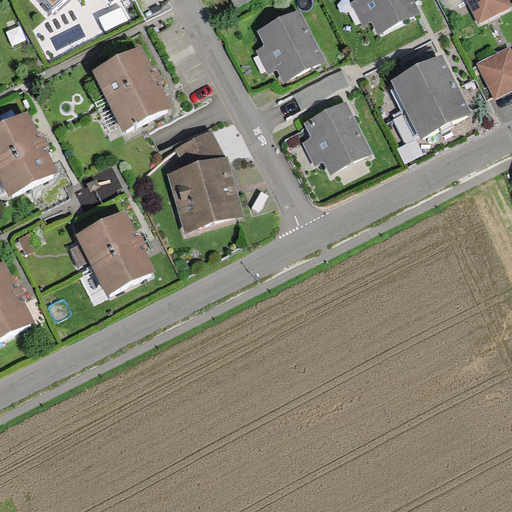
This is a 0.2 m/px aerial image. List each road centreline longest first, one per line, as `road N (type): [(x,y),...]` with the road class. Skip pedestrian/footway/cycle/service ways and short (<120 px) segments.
road 1 (residential): [(304,240),(0,397)]
road 2 (residential): [(304,240),(182,0)]
road 3 (residential): [(511,137),(304,240)]
